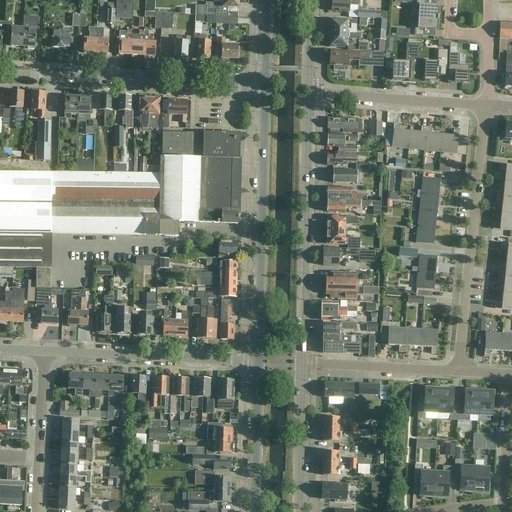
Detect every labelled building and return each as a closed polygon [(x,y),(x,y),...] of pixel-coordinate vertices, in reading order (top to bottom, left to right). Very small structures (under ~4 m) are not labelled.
[(239,8),(238,0),(221,0),(221,3),(206,3),(206,9),(200,8),(200,16),(215,16),(215,17),(227,17),(227,12),(222,12),(222,8),(239,8)] [(331,12),(348,13),(348,17),(387,20),(388,12),(365,10),(365,0),(353,0),(345,0),(332,0),(332,4),(330,6),(330,9),(331,11),(331,12)] [(438,7),(425,6),(424,0),(416,0),(416,6),(418,6),(417,29),(415,29),(414,36),(423,37),(423,30),(436,31),(438,7)] [(114,24),(115,19),(115,10),(107,9),(106,24),(114,24)] [(132,11),(115,10),(115,19),(131,20),(132,11)] [(173,13),(162,13),(161,29),(172,30),(173,13)] [(23,30),(24,30),(23,47),(28,47),(27,49),(35,49),(35,47),(36,47),(37,31),(29,30),(30,17),(24,17),(23,30)] [(329,29),(348,30),(350,30),(351,25),(356,25),(356,20),(330,19),(329,29)] [(511,39),(511,23),(499,23),(499,39),(511,39)] [(5,31),(5,37),(11,38),(10,46),(23,47),(24,30),(23,30),(11,29),(12,24),(5,24),(4,31),(5,31)] [(61,30),(58,30),(52,30),(51,39),(52,39),(51,48),(65,49),(65,46),(70,47),(70,33),(71,29),(61,28),(61,30)] [(96,53),(97,28),(92,28),(91,39),(84,38),(83,53),(96,53)] [(104,28),(97,28),(96,53),(108,54),(109,40),(103,39),(104,28)] [(348,34),(348,30),(329,29),(330,29),(330,37),(329,37),(329,38),(359,39),(361,39),(361,35),(348,34)] [(409,30),(397,29),(396,37),(408,37),(409,30)] [(118,55),(130,55),(131,34),(131,30),(126,30),(126,33),(120,32),(119,39),(117,39),(117,43),(119,43),(118,55)] [(130,55),(142,56),(143,31),(139,31),(138,34),(131,34),(130,55)] [(147,31),(143,31),(142,56),(155,57),(156,39),(147,39),(147,31)] [(373,40),(381,40),(386,41),(387,32),(380,31),(374,31),(373,40)] [(210,42),(206,42),(206,38),(200,37),(200,35),(194,34),(193,53),(198,53),(198,59),(209,60),(210,50),(210,42)] [(176,37),(176,47),(175,58),(186,59),(187,45),(188,46),(189,38),(176,37)] [(359,39),(329,38),(329,47),(347,48),(347,50),(367,51),(367,44),(358,44),(359,39)] [(238,46),(224,45),(224,39),(217,39),(217,51),(221,51),(221,59),(223,59),(223,61),(228,61),(228,60),(237,60),(238,46)] [(390,61),(389,80),(407,81),(408,71),(416,72),(417,44),(405,43),(404,61),(390,61)] [(424,61),(423,82),(437,82),(437,76),(445,77),(447,51),(438,50),(437,62),(424,61)] [(373,52),(367,52),(350,51),(350,52),(329,52),(332,52),(332,56),(330,58),(329,60),(329,61),(329,63),(331,65),(334,65),(334,70),(343,70),(343,66),(348,66),(348,58),(359,58),(358,66),(373,67),(373,52)] [(468,83),(469,66),(458,66),(459,54),(449,54),(448,76),(454,76),(454,82),(468,83)] [(22,115),(23,102),(24,91),(10,91),(9,108),(15,108),(15,127),(23,127),(24,115),(22,115)] [(38,111),(38,113),(38,118),(45,119),(46,93),(31,92),(31,103),(30,110),(38,111)] [(111,110),(112,105),(112,95),(100,95),(100,110),(104,110),(104,120),(112,120),(112,110),(111,110)] [(133,110),(131,110),(131,96),(119,96),(119,111),(125,111),(125,118),(122,118),(122,125),(126,125),(126,129),(132,129),(133,110)] [(71,114),(77,114),(78,97),(65,97),(64,114),(65,114),(64,119),(59,119),(58,134),(65,134),(66,120),(71,120),(71,114)] [(91,98),(78,97),(77,114),(83,114),(83,123),(88,123),(88,135),(95,135),(95,119),(89,119),(90,115),(91,98)] [(148,129),(150,98),(139,97),(138,110),(138,113),(140,113),(140,128),(139,133),(148,133),(148,129)] [(160,99),(150,98),(148,129),(156,129),(157,115),(159,115),(160,99)] [(186,114),(186,101),(168,100),(168,113),(179,113),(179,123),(185,123),(185,116),(187,116),(187,114),(186,114)] [(3,109),(2,125),(9,125),(10,109),(4,109),(3,109)] [(328,129),(342,129),(342,133),(361,134),(361,123),(357,123),(357,120),(328,119),(328,129)] [(35,143),(35,144),(34,161),(50,162),(50,144),(51,122),(44,121),(44,122),(38,122),(37,143),(35,143)] [(511,123),(506,123),(505,131),(502,131),(502,141),(510,142),(510,139),(511,139),(511,123)] [(369,124),(369,137),(381,137),(381,124),(369,124)] [(408,144),(409,132),(399,131),(399,124),(394,124),(391,148),(408,149),(408,144)] [(123,148),(123,127),(114,127),(115,148),(123,148)] [(408,144),(408,149),(424,151),(425,144),(426,127),(421,127),(421,133),(409,132),(408,144)] [(425,144),(424,151),(440,153),(441,144),(442,135),(431,134),(431,128),(426,127),(425,144)] [(441,144),(440,153),(457,154),(458,144),(459,131),(453,130),(453,136),(442,135),(441,144)] [(0,268),(36,269),(36,288),(49,288),(49,269),(50,269),(51,235),(158,236),(178,237),(178,222),(202,223),(237,224),(237,217),(238,217),(238,214),(239,159),(239,144),(240,134),(162,133),(162,144),(162,157),(160,157),(159,167),(146,166),(146,163),(140,163),(140,174),(50,173),(50,165),(0,159),(0,268)] [(328,148),(344,148),(344,139),(349,139),(349,141),(358,141),(358,139),(359,140),(360,136),(335,135),(328,135),(327,140),(326,141),(326,144),(328,146),(328,148)] [(357,153),(344,153),(335,153),(335,155),(327,154),(327,166),(345,167),(349,165),(349,163),(357,163),(357,153)] [(439,164),(439,172),(450,172),(450,165),(439,164)] [(504,181),(511,182),(511,165),(500,164),(499,170),(505,171),(504,181)] [(356,172),(343,172),(333,171),(332,183),(355,184),(356,172)] [(421,195),(439,196),(440,186),(446,186),(446,181),(422,178),(421,195)] [(511,182),(504,181),(503,192),(497,192),(496,197),(511,198),(511,182)] [(328,195),(328,200),(361,201),(361,195),(351,195),(351,189),(328,188),(328,190),(326,191),(326,194),(328,195)] [(438,207),(439,196),(421,195),(419,211),(443,213),(443,208),(438,207)] [(511,198),(496,197),(496,202),(502,203),(501,214),(511,214),(511,198)] [(361,201),(328,200),(328,206),(326,207),(326,210),(328,211),(328,212),(344,213),(345,207),(360,208),(360,207),(365,207),(366,202),(361,202),(361,201)] [(442,218),(443,213),(419,211),(417,227),(435,229),(436,218),(442,218)] [(511,231),(511,214),(501,214),(500,224),(494,224),(493,230),(511,231)] [(327,229),(327,231),(344,231),(344,224),(354,224),(354,217),(341,217),(329,217),(329,221),(328,221),(328,223),(326,224),(326,228),(327,229)] [(435,229),(417,227),(416,243),(439,246),(440,240),(434,240),(435,229)] [(344,231),(327,231),(327,232),(325,233),(325,237),(327,239),(327,240),(328,240),(328,245),(339,245),(347,245),(347,249),(358,249),(359,244),(354,244),(354,239),(344,239),(344,231)] [(218,250),(218,257),(236,257),(236,256),(237,256),(237,250),(236,250),(236,243),(227,243),(227,241),(218,241),(218,243),(212,243),(212,244),(209,243),(208,250),(211,250),(218,250)] [(506,261),(511,261),(511,244),(502,244),(501,249),(507,250),(506,261)] [(375,252),(352,251),(352,250),(339,249),(323,249),(323,266),(338,267),(339,256),(359,257),(359,261),(375,262),(375,252)] [(417,272),(435,274),(436,263),(442,264),(443,258),(419,256),(417,272)] [(154,258),(136,257),(135,266),(153,267),(154,258)] [(220,270),(237,271),(237,262),(220,261),(220,270)] [(511,261),(506,261),(505,272),(499,271),(498,276),(511,277),(511,261)] [(131,267),(116,267),(116,277),(125,277),(125,283),(131,283),(131,267)] [(220,270),(220,275),(216,275),(216,273),(196,273),(196,279),(236,280),(237,271),(220,270)] [(434,285),(435,274),(417,272),(416,289),(440,291),(440,286),(434,285)] [(356,274),(338,273),(331,273),(331,277),(326,277),(326,279),(325,280),(325,283),(326,284),(326,285),(356,286),(356,274)] [(511,277),(498,276),(498,281),(504,282),(503,293),(511,294),(511,277)] [(236,280),(196,279),(196,286),(215,286),(215,285),(219,285),(219,288),(236,288),(236,280)] [(17,309),(18,299),(24,299),(25,289),(23,289),(24,281),(13,280),(12,288),(10,322),(23,323),(24,310),(17,309)] [(356,286),(326,285),(326,288),(324,289),(324,292),(326,293),(326,295),(330,295),(330,299),(355,300),(356,294),(358,293),(358,287),(356,287),(356,286)] [(0,321),(10,322),(12,288),(6,288),(5,302),(0,302),(0,321)] [(236,297),(236,288),(219,288),(219,297),(236,297)] [(57,311),(50,311),(51,290),(36,290),(35,305),(44,306),(44,310),(41,310),(41,324),(57,325),(57,311)] [(77,325),(78,325),(79,308),(80,308),(81,291),(76,291),(76,298),(71,298),(71,312),(68,312),(67,325),(69,325),(69,327),(76,327),(77,325)] [(85,312),(86,299),(86,291),(81,291),(80,308),(79,308),(78,325),(87,326),(88,312),(85,312)] [(511,294),(503,293),(502,304),(495,303),(495,309),(511,310),(511,294)] [(207,307),(207,299),(197,299),(196,307),(207,307)] [(382,322),(388,322),(390,300),(383,299),(382,322)] [(220,325),(220,332),(220,340),(233,340),(234,324),(227,324),(228,307),(234,307),(234,300),(220,300),(220,325)] [(157,301),(146,301),(146,311),(157,311),(157,301)] [(369,301),(369,311),(378,311),(378,301),(369,301)] [(321,303),(321,312),(356,312),(360,312),(360,308),(339,307),(339,309),(337,309),(337,303),(321,303)] [(206,339),(207,308),(196,307),(196,315),(201,315),(201,319),(196,319),(196,331),(195,339),(206,339)] [(110,333),(110,326),(111,315),(112,315),(112,308),(106,308),(106,315),(97,315),(96,332),(98,332),(98,333),(104,334),(104,332),(110,333)] [(130,333),(130,328),(130,317),(132,317),(132,308),(117,308),(116,333),(118,333),(118,335),(124,335),(124,333),(130,333)] [(213,320),(213,312),(213,308),(207,308),(206,339),(216,339),(216,332),(216,320),(213,320)] [(173,336),(175,337),(176,320),(175,320),(170,320),(170,311),(164,310),(163,336),(169,336),(171,337),(173,336)] [(175,320),(176,320),(175,337),(176,337),(179,338),(181,337),(187,337),(188,312),(182,311),(182,314),(175,313),(175,320)] [(152,335),(152,329),(152,318),(151,318),(152,313),(146,312),(145,317),(139,317),(139,319),(137,320),(137,323),(139,324),(138,334),(139,334),(140,336),(144,336),(145,334),(152,335)] [(356,312),(321,312),(321,321),(337,321),(337,314),(339,314),(339,316),(356,317),(356,312)] [(477,320),(477,332),(484,332),(485,320),(477,320)] [(357,323),(341,323),(341,325),(324,324),(324,335),(341,336),(342,330),(356,330),(357,323)] [(403,353),(405,329),(388,328),(387,346),(399,346),(398,352),(403,353)] [(421,330),(405,329),(403,353),(409,353),(409,347),(420,347),(421,330)] [(421,330),(420,347),(431,348),(431,354),(436,354),(438,331),(421,330)] [(501,352),(502,334),(485,333),(484,357),(490,357),(490,351),(501,352)] [(511,334),(502,334),(501,352),(511,352),(511,359),(511,358),(511,334)] [(341,354),(356,354),(359,354),(359,343),(341,343),(341,336),(324,335),(324,343),(321,343),(321,351),(323,351),(323,353),(341,354)] [(2,386),(9,387),(10,369),(4,369),(2,370),(0,369),(0,395),(2,396),(2,386)] [(16,369),(10,369),(9,387),(15,387),(15,396),(19,397),(19,404),(26,404),(26,387),(22,387),(22,371),(17,370),(16,369)] [(82,389),(83,375),(77,375),(77,373),(71,373),(71,374),(69,374),(68,389),(75,389),(75,396),(82,396),(82,389)] [(84,375),(83,375),(82,389),(89,390),(89,398),(95,398),(95,390),(96,376),(90,376),(90,374),(84,373),(84,375)] [(115,375),(115,377),(109,377),(108,391),(108,397),(114,398),(114,391),(122,392),(122,386),(122,383),(122,377),(121,377),(121,376),(115,375)] [(146,389),(145,389),(145,377),(140,377),(138,376),(135,375),(133,377),(132,377),(132,394),(138,394),(137,404),(145,405),(145,401),(146,389)] [(109,377),(96,376),(95,390),(108,391),(109,377)] [(161,396),(161,378),(153,377),(153,385),(152,396),(150,396),(150,410),(156,410),(156,396),(161,396)] [(168,396),(169,386),(169,378),(161,378),(161,396),(165,396),(165,405),(165,414),(170,414),(170,396),(168,396)] [(173,378),(172,386),(172,397),(170,396),(170,414),(175,415),(175,406),(176,397),(180,397),(180,378),(173,378)] [(188,397),(189,386),(189,379),(180,378),(180,397),(184,397),(183,412),(189,412),(190,397),(188,397)] [(202,397),(203,379),(194,379),(194,386),(193,396),(192,396),(191,408),(197,409),(197,397),(202,397)] [(211,397),(211,387),(212,379),(203,379),(202,397),(206,397),(205,409),(206,409),(206,413),(212,413),(213,396),(211,397)] [(217,409),(224,409),(233,410),(233,402),(234,381),(218,380),(218,390),(217,409)] [(324,397),(335,398),(352,398),(353,390),(353,384),(324,383),(324,397)] [(425,402),(418,402),(417,419),(425,419),(425,412),(438,412),(439,388),(430,387),(430,389),(426,389),(425,402)] [(457,421),(458,404),(451,404),(452,391),(448,390),(448,388),(439,388),(438,412),(450,413),(450,420),(457,421)] [(470,414),(478,415),(479,390),(470,390),(470,391),(466,391),(465,405),(458,404),(457,421),(469,421),(470,414)] [(494,391),(479,390),(478,415),(491,415),(491,401),(493,401),(494,391)] [(127,410),(127,395),(120,395),(119,410),(127,410)] [(338,417),(332,417),(324,417),(323,429),(338,430),(338,417)] [(63,432),(78,433),(78,421),(72,421),(69,420),(69,421),(63,421),(63,432)] [(137,424),(136,445),(144,445),(145,424),(137,424)] [(214,441),(232,441),(232,435),(231,434),(231,429),(223,429),(220,429),(221,425),(208,425),(207,441),(214,441)] [(149,430),(150,440),(169,439),(168,429),(149,430)] [(338,430),(323,429),(323,441),(337,442),(338,430)] [(7,430),(6,439),(18,439),(19,430),(7,430)] [(63,432),(62,443),(77,444),(77,438),(84,438),(84,433),(78,433),(63,432)] [(473,434),(472,449),(485,450),(485,435),(473,434)] [(214,453),(222,453),(230,454),(231,450),(232,448),(232,441),(214,441),(214,448),(207,447),(207,454),(212,454),(214,453)] [(62,443),(62,454),(77,455),(77,444),(62,443)] [(337,452),(330,451),(323,451),(322,463),(337,464),(337,452)] [(489,460),(489,452),(479,452),(479,460),(489,460)] [(99,464),(116,466),(117,455),(100,453),(99,464)] [(61,465),(76,466),(77,455),(62,454),(61,465)] [(213,471),(221,471),(230,471),(230,469),(232,468),(232,465),(231,464),(231,458),(214,458),(214,457),(192,456),(192,465),(213,466),(213,471)] [(465,492),(473,493),(475,468),(462,468),(463,460),(455,460),(454,467),(455,467),(454,476),(455,476),(461,477),(460,490),(465,490),(465,492)] [(337,464),(322,463),(322,476),(330,476),(336,476),(337,464)] [(368,465),(349,464),(349,474),(368,474),(368,465)] [(61,465),(61,476),(75,477),(76,466),(61,465)] [(384,474),(384,465),(375,465),(375,474),(384,474)] [(422,465),(415,465),(414,481),(421,482),(420,495),(424,495),(424,497),(433,498),(434,473),(422,473),(422,465)] [(434,473),(433,498),(442,498),(442,496),(446,497),(447,483),(454,484),(455,476),(454,476),(455,467),(454,467),(443,466),(442,474),(434,473)] [(12,468),(12,479),(23,479),(23,468),(12,468)] [(488,469),(475,468),(473,493),(488,494),(489,483),(487,483),(488,469)] [(195,485),(214,485),(213,490),(231,490),(231,484),(230,484),(230,478),(214,477),(214,472),(195,472),(195,485)] [(0,480),(0,504),(7,505),(9,481),(11,481),(11,475),(7,475),(6,481),(0,480)] [(75,488),(75,477),(61,476),(60,487),(75,488)] [(24,482),(11,481),(9,481),(7,505),(20,506),(21,491),(24,492),(24,482)] [(347,485),(322,484),(321,500),(334,500),(334,503),(346,503),(346,501),(347,485)] [(60,487),(60,498),(74,499),(75,488),(60,487)] [(231,497),(231,490),(213,490),(213,494),(189,493),(189,501),(189,510),(207,510),(206,511),(215,511),(216,509),(207,509),(207,502),(229,503),(230,497),(231,497)] [(74,499),(60,498),(59,510),(65,510),(68,510),(74,510),(74,499)] [(119,501),(108,504),(109,511),(121,509),(119,501)] [(148,511),(152,511),(153,504),(145,503),(145,511),(148,511)]
